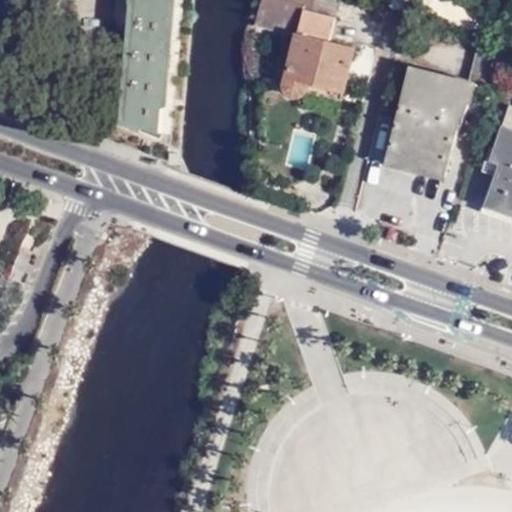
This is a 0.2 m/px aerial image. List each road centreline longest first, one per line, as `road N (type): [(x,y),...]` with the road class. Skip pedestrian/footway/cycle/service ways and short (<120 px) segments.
road 1 (primary): [(511,307),(0,127)]
road 2 (primary): [(0,159),(511,339)]
